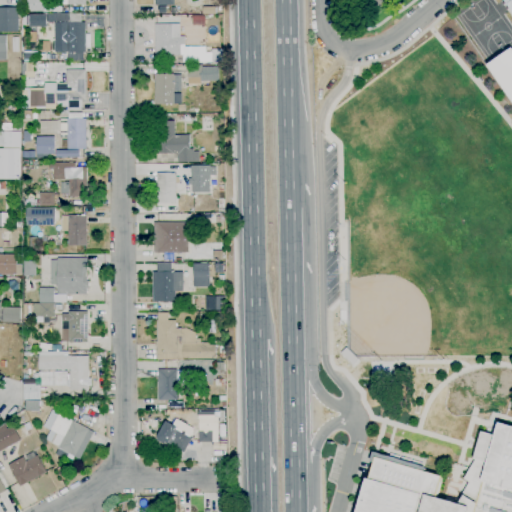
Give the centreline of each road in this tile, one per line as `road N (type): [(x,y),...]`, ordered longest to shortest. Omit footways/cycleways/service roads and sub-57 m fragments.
road 1 (residential): [(124,480),(120,0)]
road 2 (trunk): [(248,0),(255,305)]
road 3 (residential): [(49,511),(104,483),(215,479)]
road 4 (trunk): [(255,339),(258,511)]
road 5 (trunk): [(294,480),(291,333)]
road 6 (residential): [(324,32),(350,51),(381,45),(438,0)]
road 7 (trunk): [(291,333),(289,207)]
road 8 (trunk): [(287,122),(284,0)]
